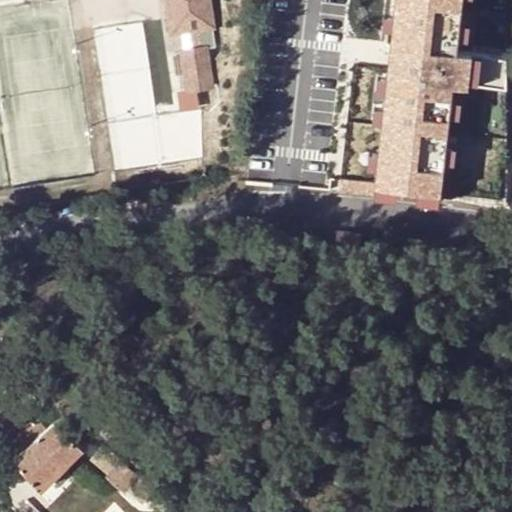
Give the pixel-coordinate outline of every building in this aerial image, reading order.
[(211,0),(168,0),(173,34),(195,31),(198,50),(186,52),(192,91),(215,87),(209,48),(219,47),(211,0)] [(461,0),(397,0),(393,39),(389,70),(377,183),(353,181),(351,193),(439,203),(440,199),(466,202),(469,173),(444,170),(453,82),(468,84),(471,52),(457,51),(461,0)] [(374,68),(389,70),(393,39),(377,38),(374,68)] [(507,56),(471,52),(468,84),(504,87),(507,56)] [(90,238),(67,241),(69,256),(92,253),(90,238)] [(81,447),(67,433),(55,420),(47,427),(42,431),(35,423),(9,393),(0,401),(0,405),(6,428),(0,433),(0,434),(16,453),(14,454),(41,484),(81,447)] [(68,407),(55,420),(67,433),(72,429),(80,421),(68,407)] [(40,420),(35,423),(42,431),(47,427),(40,420)] [(154,486),(103,443),(91,457),(142,501),(154,486)]
